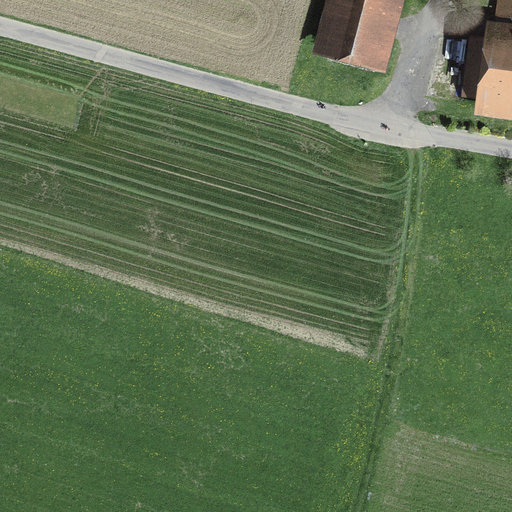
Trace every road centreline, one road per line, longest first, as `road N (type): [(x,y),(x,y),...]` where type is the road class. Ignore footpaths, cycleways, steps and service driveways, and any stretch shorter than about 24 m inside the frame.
road 1 (unclassified): [(511,150),(385,127),(0,26)]
road 2 (track): [(442,0),(385,127)]
